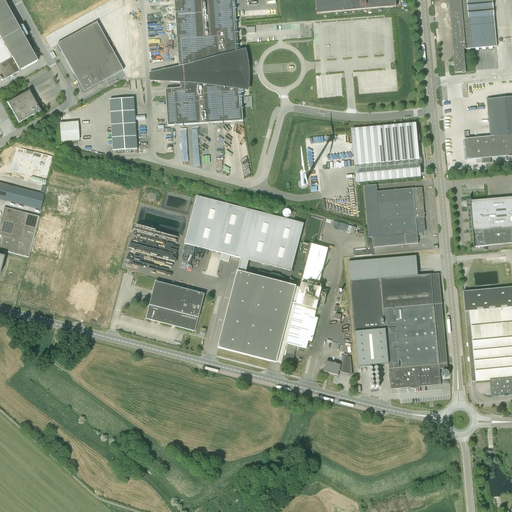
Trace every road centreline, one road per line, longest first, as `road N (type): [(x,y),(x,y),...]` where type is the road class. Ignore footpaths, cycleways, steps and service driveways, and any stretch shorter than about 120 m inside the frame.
road 1 (tertiary): [(445,418),(0,309)]
road 2 (unclassified): [(458,405),(424,0)]
